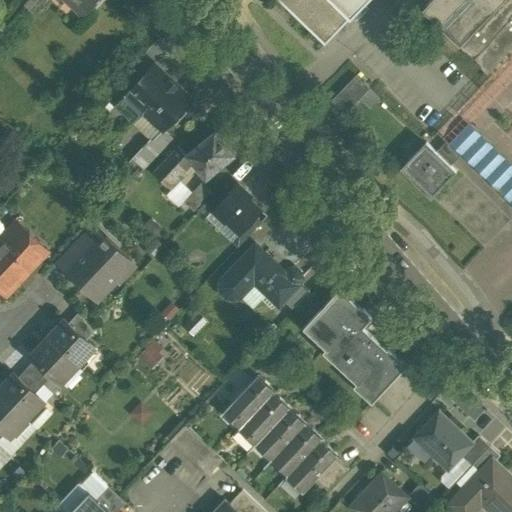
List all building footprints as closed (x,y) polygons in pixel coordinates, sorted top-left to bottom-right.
[(29,0),(24,6),(33,15),(46,0),(29,0)] [(72,0),(86,13),(98,0),(72,0)] [(331,0),(278,0),(325,44),(350,18),(331,0)] [(331,0),(350,18),(367,0),(331,0)] [(511,0),(428,0),(420,9),(487,73),(511,47),(511,0)] [(128,90),(125,94),(144,111),(165,131),(193,100),(154,63),(128,90)] [(356,75),(331,100),(345,113),(369,88),(356,75)] [(119,81),(96,105),(106,114),(113,104),(124,93),(125,94),(128,90),(119,81)] [(125,94),(124,93),(113,104),(133,123),(144,111),(125,94)] [(165,131),(144,111),(133,123),(153,142),(162,151),(173,139),(165,131)] [(188,155),(187,155),(193,162),(206,179),(217,170),(219,174),(226,168),(223,165),(235,155),(216,132),(188,155)] [(153,142),(133,163),(143,171),(162,151),(153,142)] [(425,142),(401,168),(431,197),(456,171),(425,142)] [(180,146),(154,173),(168,187),(193,162),(187,155),(188,155),(180,146)] [(201,184),(184,203),(194,213),(212,195),(201,184)] [(227,196),(218,206),(230,217),(226,221),(240,234),(262,212),(249,199),(251,197),(238,185),(227,196)] [(219,188),(204,205),(212,212),(218,206),(227,196),(219,188)] [(16,229),(0,246),(0,286),(7,293),(44,254),(16,229)] [(82,236),(63,256),(71,264),(90,244),(82,236)] [(102,240),(98,236),(90,244),(71,264),(66,269),(97,299),(131,264),(104,238),(102,240)] [(286,275),(256,246),(224,281),(225,281),(224,285),(224,288),(225,291),(228,294),(231,295),(234,295),(238,293),(238,294),(239,294),(252,280),(267,295),(268,295),(269,294),(281,306),(285,302),(301,285),(302,283),(303,280),(303,276),(302,273),(299,271),(296,270),(293,270),(290,271),(286,275)] [(267,295),(252,280),(239,294),(243,298),(243,299),(254,309),(267,295)] [(301,285),(285,302),(292,309),(295,307),(309,293),(301,285)] [(342,288),(305,328),(327,349),(324,352),(358,383),(355,386),(373,403),(408,364),(391,348),(390,349),(365,326),(374,317),(365,308),(365,309),(342,288)] [(80,313),(71,323),(88,339),(95,331),(90,327),(80,313)] [(71,323),(65,318),(48,337),(79,366),(96,347),(88,339),(71,323)] [(79,366),(48,337),(32,354),(36,358),(53,375),(62,383),(79,366)] [(53,375),(36,358),(27,367),(45,384),(53,375)] [(45,384),(27,367),(20,375),(38,391),(45,384)] [(20,375),(16,371),(0,388),(0,392),(29,420),(47,400),(38,391),(20,375)] [(259,376),(228,409),(245,424),(274,393),(275,392),(259,376)] [(29,420),(0,392),(0,425),(8,433),(12,437),(29,420)] [(245,424),(243,426),(260,441),(290,409),(274,393),(245,424)] [(245,424),(228,409),(224,413),(241,428),(243,426),(245,424)] [(290,409),(260,441),(276,457),(307,424),(290,409)] [(439,413),(416,438),(449,469),(461,456),(472,443),(439,413)] [(307,424),(276,457),(292,471),(322,440),(323,439),(307,424)] [(0,441),(8,433),(0,425),(0,441)] [(197,436),(185,425),(168,442),(180,453),(197,436)] [(260,441),(243,426),(241,428),(239,430),(256,446),(260,441)] [(478,435),(472,443),(461,456),(471,465),(489,446),(478,435)] [(206,444),(197,436),(180,453),(189,461),(206,444)] [(292,471),(291,473),(307,488),(317,479),(338,457),(339,456),(322,440),(292,471)] [(276,457),(260,441),(256,446),(272,460),(276,457)] [(206,444),(189,461),(198,470),(214,452),(206,444)] [(489,446),(471,465),(480,474),(493,460),(495,462),(500,456),(489,446)] [(214,452),(198,470),(207,478),(224,461),(214,452)] [(292,471),(276,457),(272,460),(288,476),(291,473),(292,471)] [(338,457),(317,479),(329,490),(350,468),(338,457)] [(480,474),(451,505),(458,511),(473,511),(490,494),(503,505),(496,511),(511,511),(511,477),(495,462),(493,460),(480,474)] [(307,488),(291,473),(288,476),(287,477),(303,493),(307,488)] [(382,474),(350,508),(354,511),(394,511),(407,499),(407,498),(406,497),(382,474)] [(427,511),(438,501),(419,484),(406,497),(407,498),(407,499),(420,511),(427,511)] [(115,511),(125,502),(107,485),(95,498),(109,511),(115,511)] [(265,511),(267,511),(243,489),(230,503),(239,511),(265,511)] [(109,511),(95,498),(88,492),(69,511),(109,511)] [(226,499),(213,511),(239,511),(230,503),(226,499)]
